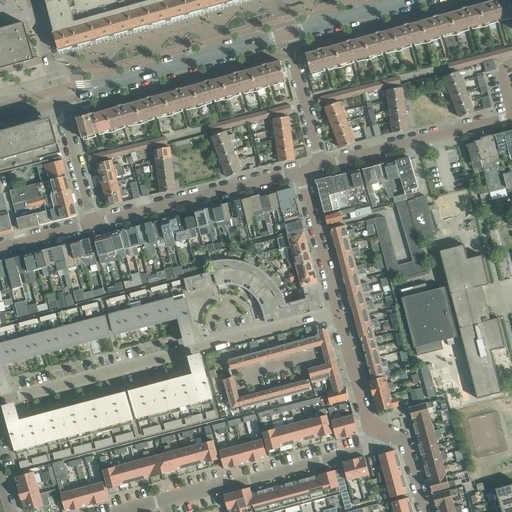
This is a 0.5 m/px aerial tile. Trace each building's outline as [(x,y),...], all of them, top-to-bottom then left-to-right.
[(52,32),(58,56),(256,0),(46,0),(55,31),(52,32)] [(511,8),(509,0),(495,0),(479,5),(485,24),(511,16),(511,8)] [(479,5),(467,8),(450,13),(456,32),(485,24),(479,5)] [(450,13),(438,16),(421,21),(427,40),(456,32),(450,13)] [(421,21),(409,24),(392,29),(398,48),(427,40),(421,21)] [(21,22),(18,23),(0,27),(0,67),(30,59),(32,58),(21,22)] [(392,29),(380,33),(363,37),(368,57),(398,48),(392,29)] [(363,37),(351,41),(334,46),(340,65),(368,57),(363,37)] [(340,65),(334,46),(306,54),(307,61),(305,62),(306,67),(309,66),(311,73),(340,65)] [(485,72),(486,72),(496,70),(493,60),(483,63),(485,72)] [(280,61),(263,66),(251,69),(256,88),(285,80),(283,73),(287,72),(285,67),(282,68),(280,61)] [(449,71),(443,74),(444,76),(458,71),(458,72),(464,71),(464,67),(461,68),(457,69),(453,70),(449,71)] [(251,69),(222,77),(227,96),(256,88),(251,69)] [(447,87),(464,81),(463,76),(460,77),(458,72),(458,71),(444,76),(443,77),(447,87)] [(227,96),(222,77),(193,86),(198,105),(227,96)] [(451,97),(466,92),(464,86),(466,86),(464,81),(447,87),(451,97)] [(169,113),(186,108),(198,105),(193,86),(164,94),(169,113)] [(386,101),(403,98),(402,88),(387,90),(388,95),(385,96),(386,101)] [(455,107),(472,101),(470,96),(468,97),(466,92),(451,97),(455,107)] [(164,94),(152,97),(135,102),(140,121),(169,113),(164,94)] [(491,107),(489,96),(482,98),(485,109),(488,108),(491,107)] [(389,106),(389,111),(405,109),(403,98),(386,101),(387,106),(389,106)] [(459,117),(474,112),(472,106),(474,106),(472,101),(455,107),(459,117)] [(135,102),(106,110),(111,130),(140,121),(135,102)] [(329,118),(346,112),(344,107),(342,108),(340,102),(336,103),(325,108),(329,118)] [(388,117),(389,122),(406,120),(405,109),(389,111),(390,117),(388,117)] [(90,114),(77,118),(83,138),(95,135),(95,134),(111,130),(106,110),(90,115),(90,114)] [(333,128),(347,123),(345,117),(347,117),(346,112),(329,118),(333,128)] [(289,118),(274,120),(274,126),(272,126),(273,131),(290,128),(289,118)] [(392,133),(408,131),(406,120),(389,122),(390,127),(392,127),(392,133)] [(337,138),(353,132),(351,127),(349,128),(347,123),(333,128),(337,138)] [(381,136),(381,135),(378,124),(372,126),(375,137),(378,136),(381,136)] [(0,172),(26,166),(62,157),(53,125),(49,126),(49,125),(48,125),(47,125),(46,125),(45,126),(45,127),(0,139),(0,172)] [(369,139),(372,138),(370,127),(364,129),(366,140),(369,139)] [(276,141),(292,139),(290,128),(273,131),(273,136),(276,135),(276,141)] [(211,132),(210,132),(211,134),(212,137),(226,131),(225,129),(222,130),(218,130),(214,131),(211,132)] [(212,137),(211,137),(215,147),(232,141),(235,140),(233,135),(228,137),(226,131),(212,137)] [(340,148),(355,143),(353,138),(355,137),(353,132),(337,138),(340,148)] [(510,157),(505,133),(493,136),(498,155),(504,153),(506,158),(510,157)] [(476,142),(482,167),(487,185),(489,192),(489,193),(507,188),(503,174),(498,155),(493,136),(482,139),(483,141),(476,142)] [(292,139),(276,141),(277,146),(275,147),(276,152),(293,149),(292,139)] [(219,157),(234,151),(232,146),(233,145),(232,141),(215,147),(219,157)] [(472,163),(473,169),(482,167),(476,142),(473,142),(470,144),(471,145),(467,146),(472,163)] [(153,155),(154,161),(172,158),(171,147),(169,147),(156,149),(155,149),(156,155),(153,155)] [(279,162),(295,160),(293,149),(276,152),(276,157),(278,156),(279,162)] [(234,151),(219,157),(223,167),(239,161),(238,156),(236,157),(234,151)] [(417,188),(409,157),(395,161),(400,178),(404,194),(405,195),(412,193),(413,193),(412,189),(417,188)] [(158,171),(173,169),(172,158),(154,161),(155,166),(151,166),(152,172),(158,171)] [(41,182),(67,176),(63,160),(37,167),(41,182)] [(121,169),(121,168),(120,164),(113,165),(112,160),(97,164),(100,174),(121,169)] [(239,161),(223,167),(227,177),(242,172),(239,166),(241,165),(239,161)] [(385,163),(391,189),(396,187),(394,180),(400,178),(395,161),(385,163)] [(385,163),(374,166),(378,184),(383,182),(385,190),(387,192),(388,198),(393,197),(391,189),(385,163)] [(378,184),(374,166),(362,169),(372,207),(376,206),(373,193),(374,193),(373,190),(379,188),(378,184)] [(100,174),(102,185),(117,181),(116,176),(125,174),(124,168),(121,168),(121,169),(100,174)] [(156,176),(157,182),(175,180),(173,169),(158,171),(158,176),(156,176)] [(359,170),(351,172),(355,189),(357,197),(365,195),(359,170)] [(355,189),(351,172),(342,174),(350,206),(359,204),(358,200),(357,198),(354,198),(353,197),(352,197),(352,195),(351,190),(355,189)] [(507,188),(511,186),(511,172),(503,174),(507,188)] [(342,174),(316,181),(324,213),(350,206),(342,174)] [(40,197),(70,190),(67,176),(41,182),(18,188),(10,190),(13,205),(25,202),(40,197)] [(161,192),(176,190),(175,180),(157,182),(158,187),(160,187),(161,192)] [(105,195),(122,191),(121,185),(119,186),(117,181),(102,185),(105,195)] [(146,196),(149,195),(147,185),(140,186),(143,197),(146,196)] [(487,185),(478,188),(480,195),(489,192),(487,185)] [(138,198),(140,197),(138,187),(132,188),(135,199),(138,198)] [(277,193),(284,222),(301,218),(294,189),(277,193)] [(47,210),(74,203),(70,190),(40,197),(42,205),(45,204),(47,210)] [(108,206),(123,202),(122,197),(126,195),(125,190),(122,191),(105,195),(108,206)] [(277,193),(268,195),(273,213),(277,212),(280,223),(284,222),(277,193)] [(412,193),(405,195),(406,199),(407,199),(407,201),(413,199),(412,193)] [(260,195),(251,198),(256,217),(260,216),(265,236),(270,235),(260,197),(260,195)] [(273,213),(268,195),(260,197),(270,235),(273,234),(269,214),(273,213)] [(416,231),(418,237),(419,240),(437,234),(427,199),(426,196),(413,199),(407,201),(408,204),(410,210),(411,215),(413,221),(415,226),(416,231)] [(256,217),(251,198),(242,200),(252,239),(256,238),(251,219),(256,217)] [(398,208),(408,204),(407,201),(407,199),(406,199),(398,202),(396,202),(398,208)] [(240,201),(230,203),(234,218),(243,216),(240,201)] [(39,225),(77,215),(74,203),(47,210),(36,213),(39,225)] [(234,218),(230,203),(222,205),(228,232),(230,237),(231,240),(235,239),(234,236),(232,227),(236,226),(234,218)] [(8,212),(6,204),(0,206),(0,234),(13,232),(10,220),(8,212)] [(369,204),(355,207),(356,211),(356,212),(355,212),(357,217),(369,214),(371,213),(370,210),(370,208),(369,204)] [(398,208),(399,213),(410,210),(408,204),(398,208)] [(228,232),(222,205),(213,207),(217,223),(218,228),(223,227),(224,233),(228,232)] [(213,207),(204,210),(211,234),(212,238),(216,237),(213,224),(217,223),(213,207)] [(327,225),(330,224),(342,221),(341,216),(355,212),(356,212),(356,211),(355,207),(348,209),(340,211),(325,215),(327,225)] [(211,234),(204,210),(195,212),(199,227),(201,236),(206,235),(211,234)] [(411,215),(410,210),(399,213),(401,218),(411,215)] [(29,215),(17,218),(20,230),(39,225),(36,213),(29,215)] [(197,236),(192,213),(182,215),(188,239),(197,236)] [(188,239),(182,215),(170,218),(173,232),(176,232),(177,236),(176,237),(177,242),(188,239)] [(401,218),(402,224),(413,221),(411,215),(401,218)] [(374,219),(375,224),(386,222),(385,216),(374,219)] [(175,237),(173,232),(170,218),(161,220),(168,247),(172,246),(170,238),(175,237)] [(284,222),(286,228),(287,234),(304,229),(301,218),(284,222)] [(168,247),(161,220),(153,222),(159,247),(160,249),(168,247)] [(415,226),(413,221),(402,224),(404,229),(415,226)] [(153,222),(145,224),(152,254),(156,253),(155,248),(159,247),(153,222)] [(386,222),(375,224),(377,230),(387,227),(386,222)] [(152,254),(145,224),(137,226),(141,245),(145,244),(148,259),(153,258),(152,254)] [(331,229),(334,238),(355,233),(354,229),(346,230),(345,225),(331,229)] [(137,226),(128,229),(135,255),(139,254),(137,246),(141,245),(137,226)] [(404,229),(406,234),(416,231),(415,226),(404,229)] [(389,232),(387,227),(377,230),(378,235),(389,232)] [(135,255),(128,229),(120,231),(125,249),(129,248),(131,256),(135,255)] [(497,229),(488,231),(495,256),(503,254),(497,229)] [(120,231),(111,233),(116,251),(120,250),(122,256),(124,256),(124,258),(127,257),(125,249),(120,231)] [(407,240),(418,237),(416,231),(406,234),(407,240)] [(303,233),(303,232),(289,235),(291,245),(306,241),(305,239),(306,238),(305,233),(303,233)] [(390,238),(389,232),(378,235),(380,241),(390,238)] [(111,233),(103,235),(110,262),(112,261),(111,259),(113,259),(112,253),(116,251),(111,233)] [(334,238),(336,247),(350,244),(349,239),(356,237),(355,233),(334,238)] [(110,262),(103,235),(94,237),(99,256),(104,255),(105,261),(107,260),(108,262),(110,262)] [(224,246),(232,244),(231,240),(230,237),(222,239),(222,242),(224,246)] [(407,240),(409,245),(419,242),(419,240),(418,237),(407,240)] [(90,238),(81,240),(87,266),(91,265),(91,266),(96,264),(90,238)] [(390,238),(380,241),(381,246),(392,243),(390,238)] [(87,266),(81,240),(72,243),(77,265),(81,264),(82,269),(87,268),(87,266)] [(286,246),(282,248),(279,248),(280,253),(287,251),(288,257),(294,255),(308,252),(308,251),(309,250),(308,245),(307,245),(306,241),(291,245),(286,246)] [(421,247),(419,242),(409,245),(410,250),(421,247)] [(77,265),(72,243),(62,245),(70,276),(79,273),(77,265)] [(393,249),(392,243),(381,246),(382,252),(393,249)] [(216,252),(216,248),(215,249),(213,244),(207,246),(209,253),(216,252)] [(336,247),(338,256),(359,251),(358,247),(351,248),(350,244),(336,247)] [(70,276),(62,245),(52,248),(59,272),(58,272),(59,276),(65,275),(68,288),(73,287),(70,276)] [(449,287),(445,288),(458,336),(461,335),(477,399),(502,392),(491,351),(505,347),(498,318),(489,320),(489,317),(490,317),(487,306),(486,306),(481,286),(489,284),(482,255),(468,259),(464,245),(440,251),(449,287)] [(410,250),(412,256),(422,253),(421,247),(410,250)] [(59,272),(52,248),(43,250),(49,275),(58,272),(59,272)] [(393,249),(382,252),(384,257),(395,254),(393,249)] [(43,250),(34,252),(38,270),(42,268),(44,276),(49,275),(43,250)] [(270,262),(271,261),(269,251),(264,252),(257,254),(264,258),(267,260),(270,262)] [(338,256),(341,265),(355,262),(353,257),(360,255),(359,251),(338,256)] [(38,270),(34,252),(24,255),(31,283),(37,282),(34,271),(38,270)] [(308,252),(294,255),(295,261),(288,263),(290,267),(297,265),(311,262),(310,258),(311,257),(310,253),(309,253),(308,252)] [(424,258),(422,253),(412,256),(414,261),(424,258)] [(396,260),(395,254),(384,257),(385,262),(396,260)] [(24,255),(15,257),(19,274),(24,273),(27,285),(31,283),(24,255)] [(19,274),(15,257),(5,260),(13,289),(23,286),(19,274)] [(414,261),(408,262),(411,274),(417,273),(427,270),(424,258),(414,261)] [(0,278),(1,278),(4,290),(8,288),(7,283),(5,277),(1,261),(0,260),(0,278)] [(215,262),(211,262),(213,268),(217,285),(219,284),(222,284),(224,284),(226,283),(228,283),(230,284),(232,284),(235,284),(237,285),(243,262),(239,262),(236,261),(232,261),(229,260),(225,260),(222,261),(218,261),(215,262)] [(271,261),(270,262),(276,267),(278,268),(278,270),(280,269),(275,260),(271,261)] [(396,260),(385,262),(387,268),(397,265),(396,260)] [(243,262),(237,285),(241,286),(243,287),(245,288),(247,289),(248,290),(250,291),(252,293),(253,294),(269,278),(267,275),(264,273),(261,271),(258,269),(255,267),(252,266),(249,265),(246,263),(243,262)] [(297,265),(299,276),(314,271),(313,268),(314,267),(313,263),(311,263),(311,262),(297,265)] [(341,265),(343,274),(364,269),(363,264),(356,266),(355,262),(341,265)] [(406,276),(411,274),(408,262),(403,264),(406,276)] [(403,264),(397,265),(387,268),(390,280),(395,279),(406,276),(403,264)] [(173,268),(173,269),(175,277),(175,278),(184,275),(181,266),(173,268)] [(197,272),(195,266),(182,269),(184,275),(197,272)] [(345,283),(359,280),(358,275),(365,273),(364,269),(343,274),(345,283)] [(164,271),(156,273),(157,274),(158,280),(161,279),(166,278),(165,272),(164,271)] [(314,271),(299,276),(302,286),(316,282),(316,280),(317,279),(316,275),(315,275),(314,271)] [(140,277),(142,284),(146,283),(150,282),(148,276),(147,272),(140,275),(140,277)] [(188,292),(212,286),(209,273),(185,279),(188,292)] [(152,281),(158,280),(157,274),(148,276),(150,282),(152,281)] [(272,280),(269,278),(253,294),(255,296),(256,297),(257,299),(259,301),(260,303),(261,305),(262,307),(262,309),(263,311),(285,305),(284,301),(283,298),(282,295),(280,292),(278,289),(276,286),(274,283),(272,280)] [(132,279),(123,282),(125,288),(134,286),(132,279)] [(368,282),(361,284),(359,280),(345,283),(348,292),(369,287),(368,282)] [(117,291),(124,289),(122,282),(115,284),(115,285),(117,291)] [(426,283),(400,289),(417,356),(443,349),(441,341),(458,337),(458,336),(445,288),(445,287),(428,291),(426,283)] [(309,308),(322,304),(317,284),(304,287),(307,299),(309,308)] [(348,292),(350,301),(364,298),(363,293),(370,291),(369,287),(348,292)] [(102,288),(93,290),(95,297),(104,295),(102,288)] [(82,300),(79,290),(73,292),(76,302),(82,300)] [(85,299),(95,297),(93,290),(83,293),(85,299)] [(59,309),(67,307),(66,301),(64,293),(58,295),(59,299),(57,300),(58,306),(59,309)] [(195,338),(183,294),(162,300),(167,320),(179,317),(186,345),(196,343),(195,338)] [(353,310),(374,305),(373,300),(365,302),(364,298),(350,301),(353,310)] [(263,311),(265,319),(309,308),(307,299),(285,305),(263,311)] [(27,306),(26,300),(14,303),(18,317),(29,314),(27,306)] [(57,300),(49,302),(51,308),(58,306),(57,300)] [(152,303),(157,322),(167,320),(162,300),(152,303)] [(39,312),(37,305),(37,303),(27,306),(29,314),(39,312)] [(46,303),(37,305),(39,312),(44,310),(48,309),(46,303)] [(141,305),(146,325),(157,322),(152,303),(141,305)] [(131,308),(136,328),(146,325),(141,305),(131,308)] [(374,305),(353,310),(355,319),(369,316),(368,311),(375,309),(374,305)] [(120,311),(126,331),(136,328),(131,308),(120,311)] [(120,311),(109,314),(115,334),(126,331),(120,311)] [(98,338),(109,335),(104,315),(93,318),(98,338)] [(369,316),(355,319),(357,328),(378,323),(378,322),(377,318),(370,320),(369,316)] [(88,341),(98,338),(93,318),(82,321),(88,341)] [(77,344),(88,341),(82,321),(72,324),(77,344)] [(368,339),(375,337),(372,329),(380,327),(379,326),(383,326),(384,331),(390,329),(388,323),(382,324),(381,322),(378,322),(378,323),(357,328),(360,337),(367,336),(368,339)] [(67,346),(77,344),(72,324),(61,327),(67,346)] [(56,349),(67,346),(61,327),(51,329),(56,349)] [(313,347),(321,345),(322,345),(320,338),(329,335),(327,328),(317,330),(318,335),(311,337),(313,347)] [(46,352),(56,349),(51,329),(41,332),(46,352)] [(30,335),(35,355),(46,352),(41,332),(30,335)] [(391,333),(385,334),(386,341),(393,339),(391,333)] [(25,358),(35,355),(30,335),(20,338),(25,358)] [(322,345),(321,345),(324,357),(325,360),(330,359),(329,356),(328,351),(333,350),(329,335),(320,338),(322,345)] [(367,336),(360,337),(361,341),(364,350),(377,346),(376,341),(382,340),(380,336),(375,337),(368,339),(367,336)] [(297,340),(300,351),(313,347),(311,337),(297,340)] [(14,360),(25,358),(20,338),(9,341),(14,360)] [(283,344),(286,355),(300,351),(297,340),(283,344)] [(0,343),(0,391),(1,395),(11,392),(3,363),(14,360),(9,341),(0,343)] [(270,348),(273,358),(286,355),(283,344),(270,348)] [(366,360),(380,356),(378,351),(384,350),(383,345),(377,346),(364,350),(366,360)] [(256,351),(259,362),(273,358),(270,348),(256,351)] [(325,360),(326,364),(329,375),(339,372),(334,355),(333,350),(328,351),(329,356),(330,359),(325,360)] [(402,361),(408,360),(405,350),(399,352),(402,361)] [(242,355),(245,366),(259,362),(256,351),(242,355)] [(190,405),(211,400),(212,400),(201,358),(199,354),(189,357),(194,375),(183,378),(190,405)] [(230,370),(235,368),(245,366),(242,355),(227,359),(230,370)] [(380,356),(366,360),(369,370),(382,366),(388,365),(387,361),(381,362),(380,356)] [(329,375),(326,364),(317,367),(321,381),(330,378),(329,375)] [(390,375),(389,368),(383,370),(382,366),(369,370),(372,380),(385,376),(385,377),(390,375)] [(321,381),(317,367),(308,369),(312,383),(321,381)] [(329,375),(330,378),(333,390),(343,387),(339,372),(329,375)] [(227,394),(237,392),(233,376),(231,377),(223,380),(227,394)] [(385,376),(372,380),(369,381),(371,391),(393,385),(392,382),(387,383),(385,377),(385,376)] [(190,405),(183,378),(162,383),(169,411),(190,405)] [(312,390),(309,379),(295,383),(298,394),(312,390)] [(141,389),(148,416),(169,411),(162,383),(141,389)] [(280,387),(283,397),(298,394),(295,383),(280,387)] [(393,385),(371,391),(374,401),(391,397),(389,389),(394,388),(393,385)] [(267,391),(270,401),(283,397),(280,387),(267,391)] [(343,387),(333,390),(327,392),(328,399),(326,400),(327,405),(349,399),(345,387),(343,387)] [(418,401),(424,400),(421,388),(415,389),(418,401)] [(141,389),(129,392),(134,408),(138,419),(148,416),(141,389)] [(270,401),(267,391),(252,394),(255,405),(270,401)] [(241,406),(239,398),(237,392),(227,394),(231,409),(241,406)] [(121,424),(132,421),(129,409),(130,409),(126,393),(114,396),(121,424)] [(255,405),(252,394),(239,398),(241,406),(242,409),(255,405)] [(100,429),(121,424),(114,396),(93,402),(100,429)] [(391,397),(374,401),(377,412),(399,406),(396,397),(391,399),(391,397)] [(433,401),(409,408),(412,419),(413,419),(413,418),(429,414),(428,408),(434,407),(433,401)] [(79,435),(100,429),(93,402),(72,408),(79,435)] [(14,404),(4,406),(16,452),(37,446),(30,419),(19,422),(14,404)] [(58,441),(79,435),(72,408),(51,413),(58,441)] [(316,418),(321,437),(332,434),(325,408),(319,410),(321,416),(316,418)] [(216,416),(214,410),(206,413),(207,418),(216,416)] [(58,441),(51,413),(30,419),(37,446),(58,441)] [(193,416),(195,422),(203,419),(201,414),(193,416)] [(413,418),(413,419),(415,429),(432,424),(429,414),(413,418)] [(347,436),(358,433),(353,415),(342,418),(347,436)] [(316,418),(305,421),(310,439),(320,436),(320,437),(321,437),(316,418)] [(336,439),(347,436),(342,418),(331,421),(336,439)] [(174,427),(182,425),(181,419),(172,421),(174,427)] [(174,427),(172,421),(164,424),(165,429),(174,427)] [(295,423),(300,442),(310,439),(305,421),(295,423)] [(295,423),(284,426),(289,444),(300,442),(295,423)] [(261,425),(268,451),(279,448),(274,429),(268,430),(267,424),(261,425)] [(432,424),(415,429),(418,439),(441,433),(445,432),(444,428),(434,430),(432,424)] [(151,427),(153,433),(161,431),(160,425),(151,427)] [(284,426),(274,429),(279,448),(279,447),(289,444),(284,426)] [(143,429),(144,435),(153,433),(151,427),(143,429)] [(191,440),(192,446),(197,464),(207,462),(202,443),(197,445),(195,439),(193,430),(188,431),(189,436),(191,440)] [(124,434),(125,440),(134,438),(132,432),(124,434)] [(257,441),(251,442),(256,461),(267,458),(260,433),(256,435),(257,441)] [(441,433),(418,439),(421,450),(438,445),(436,439),(442,437),(441,433)] [(115,437),(117,442),(125,440),(124,434),(115,437)] [(207,462),(218,459),(212,434),(206,435),(208,442),(202,443),(207,462)] [(103,440),(104,446),(113,443),(111,438),(103,440)] [(94,442),(96,448),(104,446),(103,440),(94,442)] [(245,463),(256,461),(251,442),(241,445),(245,463)] [(82,445),(83,451),(92,449),(90,443),(82,445)] [(74,448),(75,453),(83,451),(82,445),(74,448)] [(163,474),(176,470),(171,451),(172,451),(170,445),(165,446),(166,453),(158,455),(163,474)] [(235,466),(245,463),(241,445),(230,448),(235,466)] [(438,445),(421,450),(424,460),(446,454),(445,450),(439,451),(438,445)] [(182,449),(187,467),(197,464),(192,446),(182,449)] [(235,466),(230,448),(219,451),(224,469),(235,466)] [(61,451),(63,457),(71,455),(69,449),(61,451)] [(177,470),(187,467),(182,449),(172,451),(171,451),(176,470),(177,470)] [(396,450),(373,456),(374,461),(380,459),(382,466),(399,461),(396,450)] [(53,453),(54,459),(63,457),(61,451),(53,453)] [(163,474),(158,455),(150,457),(149,451),(143,452),(145,458),(150,477),(163,474)] [(40,457),(42,462),(50,460),(49,454),(40,457)] [(446,454),(424,460),(427,470),(443,466),(442,460),(448,458),(447,454),(446,454)] [(105,456),(100,457),(108,489),(119,486),(114,467),(109,468),(107,462),(105,456)] [(358,478),(369,475),(364,456),(353,459),(358,478)] [(32,459),(33,465),(42,462),(40,457),(32,459)] [(135,461),(140,480),(150,477),(145,458),(135,461)] [(353,459),(342,462),(347,480),(358,478),(353,459)] [(19,462),(21,468),(29,466),(28,460),(19,462)] [(66,511),(76,509),(71,490),(64,492),(61,481),(68,479),(63,460),(52,463),(53,466),(56,478),(58,484),(66,511)] [(129,482),(140,480),(135,461),(124,464),(129,482)] [(382,466),(384,472),(378,473),(379,478),(401,471),(399,461),(382,466)] [(119,485),(129,482),(124,464),(114,467),(119,486),(120,486),(119,485)] [(51,479),(56,478),(53,466),(48,467),(49,471),(51,479)] [(427,470),(429,481),(446,476),(443,466),(427,470)] [(262,511),(347,489),(341,469),(335,471),(335,470),(320,474),(320,475),(251,493),(250,487),(235,491),(235,492),(224,495),(228,510),(229,511),(262,511)] [(37,483),(33,471),(15,477),(19,488),(18,489),(37,483)] [(51,479),(49,471),(41,473),(43,481),(51,479)] [(379,478),(380,482),(386,480),(388,486),(404,482),(401,471),(379,478)] [(429,481),(432,492),(462,484),(461,478),(448,482),(446,476),(429,481)] [(103,482),(92,485),(97,503),(108,500),(103,482)] [(389,493),(383,494),(384,499),(407,493),(404,482),(388,486),(389,493)] [(40,494),(40,493),(37,483),(18,489),(21,499),(40,494)] [(483,483),(476,484),(478,491),(485,490),(484,489),(483,483)] [(511,486),(511,484),(491,490),(494,501),(511,495),(510,487),(511,486)] [(87,506),(97,503),(92,485),(82,488),(87,506)] [(82,488),(71,490),(76,509),(87,506),(82,488)] [(456,488),(433,495),(436,506),(436,505),(453,501),(451,495),(458,494),(456,488)] [(25,511),(43,506),(42,499),(57,495),(55,489),(40,493),(40,494),(21,499),(21,500),(22,500),(25,511)] [(341,493),(345,509),(352,508),(347,492),(341,493)] [(511,495),(494,501),(497,510),(511,506),(511,495)] [(386,504),(387,508),(393,507),(394,511),(398,511),(411,508),(408,498),(386,504)] [(436,505),(436,506),(437,511),(452,511),(461,510),(460,505),(454,507),(453,501),(436,505)]
